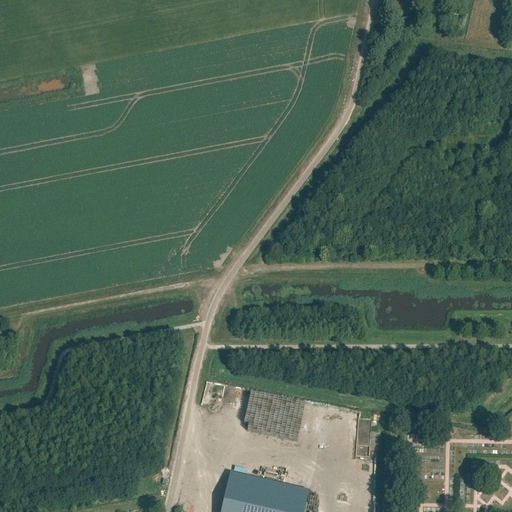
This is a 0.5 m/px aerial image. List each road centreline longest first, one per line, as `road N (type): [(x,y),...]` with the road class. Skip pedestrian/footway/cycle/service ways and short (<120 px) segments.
road 1 (unclassified): [(207,324),(229,276),(348,111),(375,0)]
road 2 (residential): [(166,511),(207,324)]
